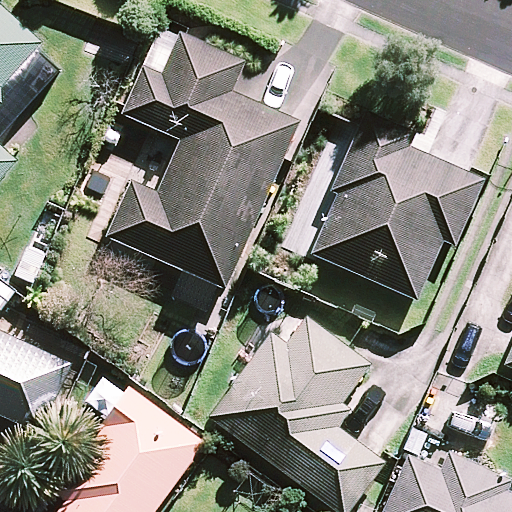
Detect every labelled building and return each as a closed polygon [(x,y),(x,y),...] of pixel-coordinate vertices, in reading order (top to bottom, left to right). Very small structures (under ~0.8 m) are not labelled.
[(0,3),(0,182),(19,162),(0,144),(0,107),(2,105),(3,87),(43,43),(0,3)] [(108,237),(227,289),(301,120),(235,92),(248,62),(183,34),(164,75),(144,66),(123,116),(181,141),(159,192),(133,181),(108,237)] [(417,135),(367,112),(331,190),(339,194),(312,254),(416,300),(443,241),(454,246),(484,178),(412,146),(417,135)] [(308,319),(288,346),(272,335),(210,419),(338,511),(349,511),(385,462),(338,428),(352,409),(344,403),(372,365),(308,319)] [(211,340),(187,330),(160,388),(183,399),(211,340)] [(0,415),(38,433),(69,365),(0,332),(0,415)] [(106,427),(57,495),(66,502),(58,511),(154,511),(206,441),(130,387),(103,425),(106,427)] [(511,483),(511,480),(451,452),(442,471),(409,455),(382,511),(511,511),(511,493),(508,492),(511,483)]
